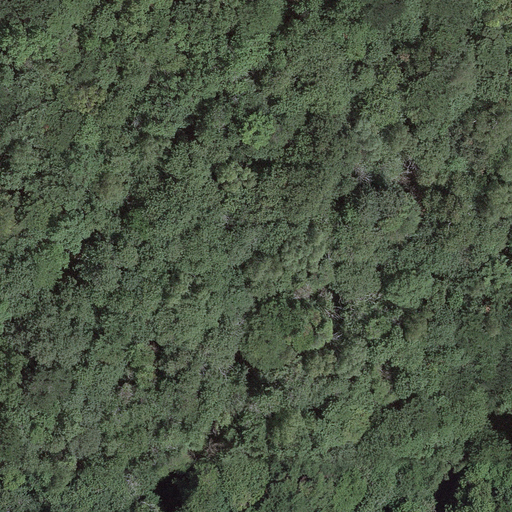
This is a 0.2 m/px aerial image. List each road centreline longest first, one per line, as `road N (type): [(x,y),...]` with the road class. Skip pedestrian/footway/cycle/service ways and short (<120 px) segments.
road 1 (unclassified): [(277,0),(0,314)]
road 2 (unclassified): [(438,511),(511,352)]
